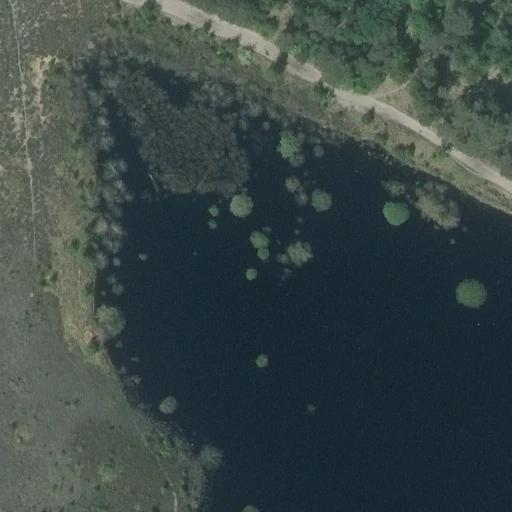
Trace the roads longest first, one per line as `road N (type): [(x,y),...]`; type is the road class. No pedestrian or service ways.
road 1 (track): [(366,101),(156,0)]
road 2 (track): [(511,181),(366,101)]
